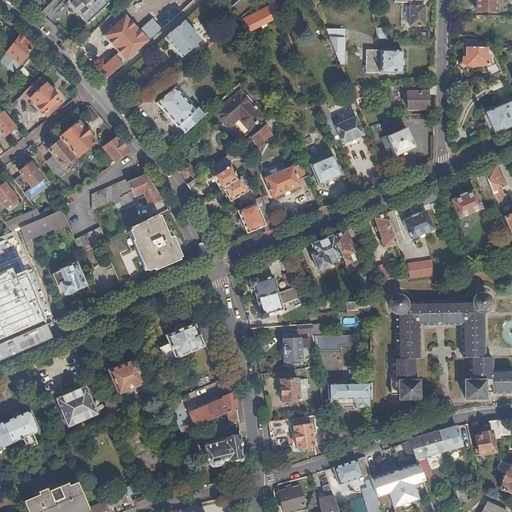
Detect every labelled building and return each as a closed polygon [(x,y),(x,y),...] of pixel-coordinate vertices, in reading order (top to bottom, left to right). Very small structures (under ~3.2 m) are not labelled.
[(103,0),(71,0),(66,5),(87,27),(109,6),(103,0)] [(238,0),(230,8),(241,18),(253,9),(245,0),(238,0)] [(423,4),(423,0),(393,0),(394,4),(410,4),(410,8),(409,8),(408,27),(424,27),(424,8),(421,8),(421,4),(423,4)] [(495,0),(476,0),(476,14),(496,14),(495,0)] [(244,30),(247,37),(258,32),(257,29),(268,24),(270,26),(282,21),(275,5),(241,21),(244,30)] [(233,40),(244,30),(241,21),(240,20),(226,31),(233,40)] [(145,32),(151,39),(160,31),(151,21),(143,29),(145,32)] [(184,22),(165,40),(180,58),(190,50),(194,54),(200,49),(196,44),(200,42),(184,22)] [(122,58),(125,63),(151,39),(145,32),(135,41),(138,45),(134,48),(130,44),(131,43),(116,26),(103,37),(119,55),(121,53),(123,57),(122,58)] [(325,28),(330,39),(345,39),(345,29),(325,28)] [(376,29),(378,39),(386,39),(386,28),(376,29)] [(0,62),(13,72),(33,48),(19,36),(0,61),(0,62)] [(345,39),(330,39),(341,66),(345,65),(345,39)] [(475,49),(466,48),(466,65),(469,67),(480,68),(480,66),(487,66),(487,57),(485,57),(485,49),(483,49),(475,49)] [(90,49),(84,56),(90,62),(97,56),(90,49)] [(365,74),(379,74),(380,51),(365,51),(365,74)] [(401,51),(380,51),(379,74),(401,74),(401,51)] [(115,57),(99,71),(106,79),(122,65),(118,61),(115,57)] [(43,84),(39,80),(23,95),(44,115),(45,114),(48,117),(62,102),(59,100),(61,99),(44,83),(43,84)] [(351,90),(357,104),(366,101),(362,92),(372,93),(372,86),(349,86),(351,90)] [(427,95),(434,96),(434,86),(407,86),(407,92),(406,92),(406,110),(427,110),(427,95)] [(178,126),(184,134),(203,116),(197,109),(194,112),(174,88),(156,104),(176,128),(178,126)] [(264,119),(240,93),(214,114),(228,130),(238,121),(249,132),(264,119)] [(323,101),(316,103),(331,138),(338,136),(341,145),(363,136),(355,118),(335,126),(332,120),(331,121),(323,101)] [(511,102),(485,114),(494,135),(511,126),(511,102)] [(0,139),(4,137),(5,138),(15,129),(4,114),(3,114),(0,116),(0,139)] [(78,123),(59,139),(60,141),(75,158),(76,159),(95,144),(78,123)] [(264,127),(251,138),(255,145),(269,136),(264,127)] [(390,149),(394,157),(414,149),(405,130),(381,140),(385,151),(390,149)] [(115,164),(129,154),(118,139),(104,149),(115,164)] [(75,158),(60,141),(48,151),(52,157),(46,162),(57,176),(64,171),(62,168),(75,158)] [(340,177),(332,155),(309,165),(318,186),(340,177)] [(19,174),(27,185),(31,189),(43,180),(31,164),(19,174)] [(297,181),(307,177),(303,167),(302,165),(293,169),(292,168),(264,179),(272,198),(300,186),(297,181)] [(212,176),(220,190),(222,189),(236,180),(229,166),(212,176)] [(483,172),(488,187),(491,193),(500,189),(504,188),(496,167),(483,172)] [(483,172),(474,176),(480,191),(488,187),(483,172)] [(12,179),(21,190),(27,185),(19,174),(12,179)] [(148,207),(162,201),(145,175),(128,183),(131,193),(120,198),(124,210),(132,207),(129,200),(142,194),(148,207)] [(198,178),(188,185),(192,192),(202,184),(198,178)] [(246,192),(239,178),(236,180),(222,189),(229,202),(246,192)] [(93,210),(120,198),(131,193),(128,183),(126,180),(92,195),(93,210)] [(0,213),(16,201),(5,185),(0,188),(0,213)] [(504,199),(500,189),(491,193),(497,208),(507,204),(504,199)] [(473,192),(465,195),(465,194),(458,197),(459,198),(451,201),(459,220),(481,211),(473,192)] [(435,193),(421,199),(424,206),(438,200),(435,193)] [(58,201),(61,205),(69,199),(66,195),(58,201)] [(264,225),(267,232),(275,229),(261,197),(253,201),(255,205),(238,212),(246,233),(264,225)] [(4,223),(11,232),(15,231),(19,229),(43,219),(36,210),(4,223)] [(54,228),(66,223),(62,211),(46,218),(51,229),(54,228)] [(426,213),(417,216),(416,215),(410,217),(410,219),(403,222),(410,240),(433,231),(426,213)] [(511,214),(502,219),(511,241),(511,214)] [(384,215),(373,219),(381,240),(386,238),(389,246),(395,243),(390,231),(384,215)] [(167,239),(157,216),(104,241),(101,243),(120,283),(181,257),(172,237),(167,239)] [(25,240),(51,229),(46,218),(43,219),(19,229),(25,240)] [(74,240),(79,254),(101,243),(104,241),(99,228),(74,240)] [(390,231),(395,243),(396,245),(404,242),(398,228),(390,231)] [(11,232),(0,237),(0,334),(50,313),(15,231),(11,232)] [(333,236),(341,257),(345,266),(356,261),(344,231),(333,236)] [(333,236),(311,246),(315,255),(312,256),(318,270),(329,266),(328,262),(341,257),(333,236)] [(511,264),(511,248),(497,254),(501,266),(511,264)] [(407,264),(410,279),(435,275),(432,260),(407,264)] [(383,264),(376,267),(382,282),(390,279),(383,264)] [(74,294),(75,290),(85,286),(76,265),(51,275),(56,287),(61,286),(64,294),(66,294),(67,295),(69,296),(74,294)] [(297,286),(292,273),(284,276),(289,289),(297,286)] [(252,287),(255,299),(278,293),(272,276),(257,281),(256,280),(248,282),(250,288),(252,287)] [(358,280),(362,291),(369,288),(365,278),(358,280)] [(278,293),(255,299),(259,311),(257,312),(259,319),(267,317),(267,315),(282,310),(281,306),(302,297),(297,286),(289,289),(278,293)] [(444,304),(445,316),(482,316),(482,313),(486,313),(490,310),(493,305),(493,301),(491,297),(488,294),(483,292),(479,293),(475,294),(472,299),(472,304),(444,304)] [(435,316),(435,305),(409,305),(407,300),(404,296),(401,294),(396,294),(391,296),(388,300),(387,304),(388,308),(391,312),(393,314),(397,315),(397,317),(435,316)] [(367,312),(366,302),(360,302),(360,301),(347,301),(347,313),(367,312)] [(436,326),(444,326),(445,316),(444,304),(435,305),(435,316),(436,326)] [(419,326),(436,326),(435,316),(397,317),(397,351),(419,351),(419,326)] [(445,316),(444,326),(462,325),(463,350),(484,349),(482,316),(445,316)] [(174,354),(176,360),(204,348),(203,346),(216,341),(207,320),(194,326),(194,325),(165,336),(169,344),(158,349),(163,359),(174,354)] [(313,325),(298,326),(298,333),(314,333),(313,325)] [(148,341),(143,328),(137,331),(142,343),(148,341)] [(300,339),(293,339),(293,336),(291,335),(283,335),(282,337),(284,362),(301,361),(300,339)] [(350,345),(350,336),(316,337),(316,353),(339,352),(338,346),(350,345)] [(484,349),(463,350),(463,358),(470,358),(484,358),(484,349)] [(419,359),(419,351),(397,351),(397,360),(414,359),(419,359)] [(325,364),(334,365),(336,355),(326,354),(325,364)] [(492,358),(484,358),(470,358),(471,381),(464,381),(465,399),(485,398),(485,394),(484,380),(492,380),(492,394),(511,393),(511,371),(492,372),(492,358)] [(414,359),(397,360),(393,360),(393,383),(397,383),(397,392),(397,396),(397,400),(417,400),(417,382),(414,382),(414,359)] [(143,384),(133,362),(109,372),(118,394),(143,384)] [(306,369),(279,373),(282,401),(301,400),(300,388),(299,381),(307,380),(306,369)] [(308,388),(307,380),(299,381),(300,388),(308,388)] [(329,400),(370,399),(371,383),(346,383),(346,381),(340,381),(340,384),(328,384),(329,400)] [(397,383),(393,383),(389,383),(388,391),(397,392),(397,383)] [(56,401),(67,428),(96,417),(84,389),(56,401)] [(196,427),(227,413),(236,409),(234,393),(222,398),(223,400),(207,406),(207,408),(199,411),(199,413),(191,416),(185,402),(170,408),(179,428),(193,421),(196,427)] [(112,399),(105,402),(110,415),(118,412),(112,399)] [(231,425),(239,424),(236,409),(227,413),(231,425)] [(0,449),(1,449),(6,459),(11,457),(7,446),(29,437),(31,441),(39,437),(29,413),(0,425),(0,449)] [(308,416),(295,418),(296,426),(293,427),(296,448),(314,446),(311,424),(309,424),(308,416)] [(508,420),(498,421),(499,436),(508,436),(508,420)] [(179,428),(181,433),(196,427),(193,421),(179,428)] [(498,421),(480,423),(482,436),(476,437),(478,457),(497,454),(495,439),(500,439),(499,436),(498,421)] [(456,427),(437,433),(442,451),(443,453),(461,448),(456,427)] [(409,441),(413,455),(416,465),(422,481),(431,478),(425,458),(443,453),(442,451),(437,433),(409,441)] [(230,462),(242,460),(240,437),(225,440),(225,442),(205,447),(208,465),(230,460),(230,462)] [(409,441),(402,444),(406,457),(413,455),(409,441)] [(333,475),(327,477),(329,485),(330,488),(362,477),(361,472),(368,469),(365,458),(332,468),(333,475)] [(511,462),(511,466),(501,461),(497,469),(505,473),(501,482),(502,482),(499,489),(511,494),(511,462)] [(423,484),(422,481),(416,465),(399,470),(410,502),(416,501),(411,487),(423,484)] [(410,502),(399,470),(390,473),(401,505),(410,502)] [(401,505),(390,473),(380,477),(379,475),(371,477),(374,487),(379,503),(390,500),(394,511),(400,511),(398,506),(401,505)] [(88,508),(74,476),(66,479),(56,483),(55,479),(53,476),(43,480),(43,482),(45,485),(35,489),(20,496),(26,511),(57,511),(58,511),(60,511),(65,510),(66,511),(75,511),(78,510),(79,511),(85,509),(88,508)] [(133,499),(137,508),(149,504),(139,482),(124,488),(130,500),(133,499)] [(319,500),(322,511),(331,511),(338,511),(330,488),(329,485),(323,487),(327,497),(319,500)] [(278,492),(283,511),(304,506),(299,486),(278,492)] [(381,511),(379,503),(374,487),(367,489),(373,511),(381,511)] [(453,490),(458,510),(465,503),(462,488),(453,490)] [(366,511),(364,496),(346,499),(348,511),(366,511)] [(88,509),(89,511),(106,511),(103,502),(88,509)] [(488,502),(483,511),(507,511),(488,502)]
